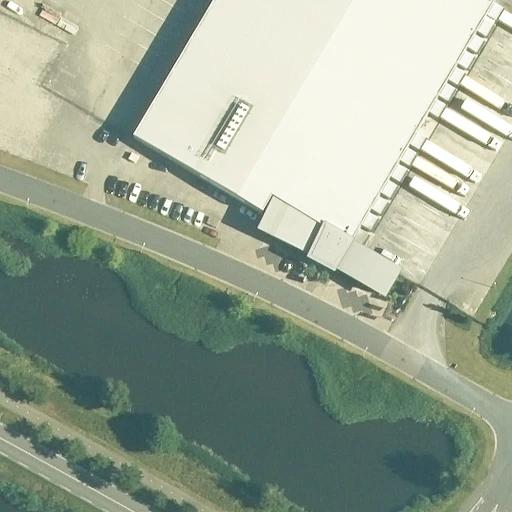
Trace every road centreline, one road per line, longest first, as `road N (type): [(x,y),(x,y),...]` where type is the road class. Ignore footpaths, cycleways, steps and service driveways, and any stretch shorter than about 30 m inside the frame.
road 1 (unclassified): [(511,421),(380,343),(124,226),(0,180)]
road 2 (secondary): [(127,511),(0,440)]
